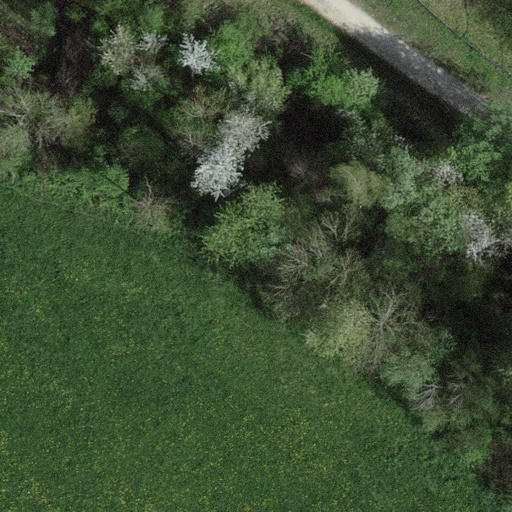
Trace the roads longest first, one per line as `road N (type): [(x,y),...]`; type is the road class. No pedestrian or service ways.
road 1 (motorway): [(0,423),(499,0)]
road 2 (track): [(511,137),(311,0)]
